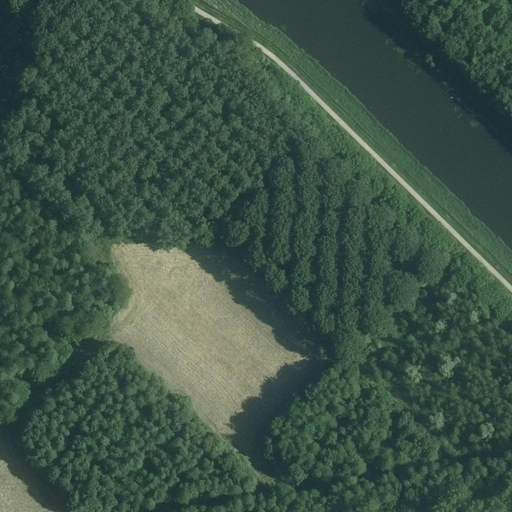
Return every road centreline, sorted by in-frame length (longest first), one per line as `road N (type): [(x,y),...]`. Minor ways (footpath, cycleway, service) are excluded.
road 1 (track): [(511,465),(207,511)]
road 2 (track): [(0,439),(120,323),(142,316),(185,333)]
